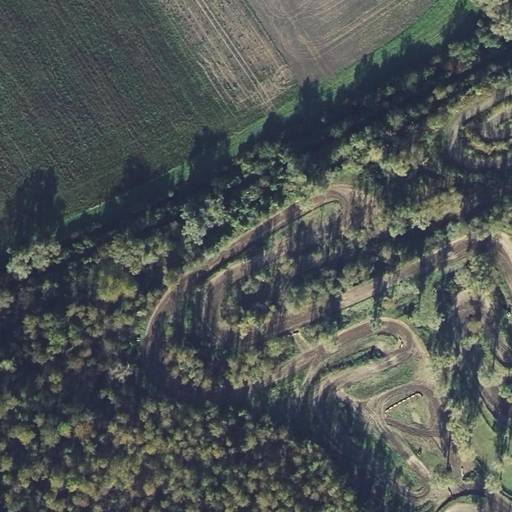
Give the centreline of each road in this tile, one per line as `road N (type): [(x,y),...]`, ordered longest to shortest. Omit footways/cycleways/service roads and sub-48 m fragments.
road 1 (track): [(470,489),(410,480),(339,441),(324,421),(327,385),(341,385),(432,440),(439,428),(416,344),(398,329),(346,339),(233,392),(201,393),(157,368),(153,332),(176,287),(271,221),(335,190),(359,197),(360,210),(238,272),(213,295),(217,332),(354,299),(474,244),(496,244),(511,281)]
road 2 (track): [(511,356),(475,304),(462,303),(460,320),(485,391),(511,419)]
road 3 (track): [(511,161),(464,163),(450,138),(456,125),(511,92)]
